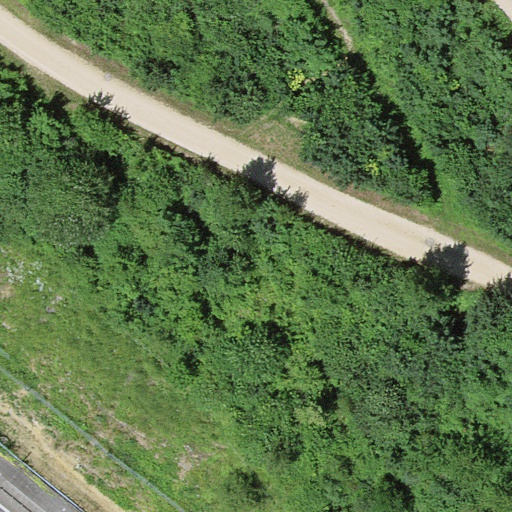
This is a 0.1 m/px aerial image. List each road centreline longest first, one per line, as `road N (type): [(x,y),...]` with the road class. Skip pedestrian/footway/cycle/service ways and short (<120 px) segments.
road 1 (track): [(0,35),(32,61),(233,162),(511,284)]
road 2 (track): [(449,255),(411,138),(315,0)]
